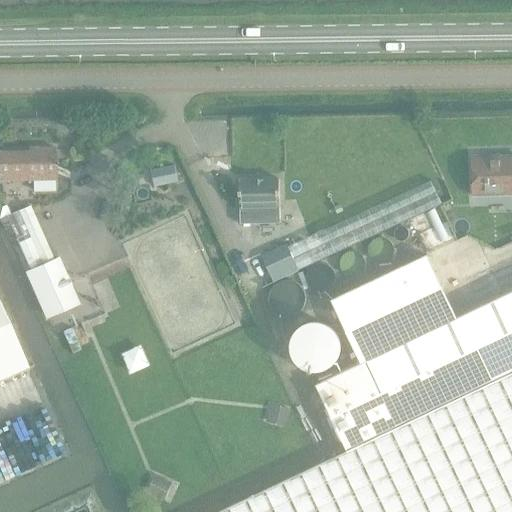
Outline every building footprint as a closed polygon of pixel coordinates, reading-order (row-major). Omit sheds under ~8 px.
[(54,192),(54,180),(55,180),(54,149),(32,150),(32,153),(0,153),(0,182),(31,181),(32,193),(54,192)] [(472,194),(511,192),(511,156),(499,157),(499,159),(471,160),(472,194)] [(173,165),(150,170),(153,187),(177,182),(173,165)] [(279,179),(239,180),(239,225),(280,224),(279,179)] [(430,181),(287,246),(298,270),(312,264),(441,205),(435,191),(430,181)] [(1,208),(0,212),(0,222),(3,230),(10,227),(6,217),(5,217),(10,215),(6,206),(1,208)] [(10,215),(5,217),(6,217),(10,227),(30,272),(30,273),(29,273),(28,274),(48,317),(75,305),(76,304),(56,261),(54,262),(30,206),(10,215)] [(272,278),(296,267),(285,245),(262,256),(272,278)] [(360,364),(315,385),(346,450),(511,372),(511,292),(456,319),(427,255),(330,301),(360,364)] [(0,311),(0,382),(27,371),(0,311)] [(140,344),(119,353),(129,374),(149,365),(140,344)] [(326,459),(214,511),(511,511),(511,372),(346,450),(326,459)] [(270,404),(266,422),(285,426),(286,426),(290,408),(270,404)] [(155,475),(146,494),(163,501),(172,482),(155,475)]
